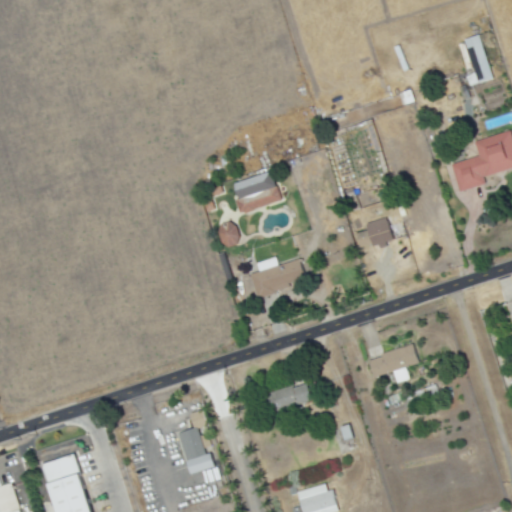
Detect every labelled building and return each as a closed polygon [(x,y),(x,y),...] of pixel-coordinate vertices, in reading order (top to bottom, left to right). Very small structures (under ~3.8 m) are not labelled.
[(464,39),(475,74),(467,76),(470,85),(492,78),(478,35),(464,39)] [(462,193),(453,164),(481,156),(477,142),(511,131),(511,170),(486,178),(489,186),(462,193)] [(243,202),(238,184),(262,177),(271,204),(256,208),(253,200),(243,202)] [(363,251),(357,235),(370,231),(369,229),(380,225),(379,222),(389,219),(397,244),(377,250),(376,247),(363,251)] [(233,246),(240,229),(222,222),(215,238),(233,246)] [(260,301),(252,275),(302,259),(309,285),(278,294),(278,297),(260,301)] [(371,359),(416,344),(424,363),(377,379),(371,359)] [(271,392),(309,380),(316,402),(279,414),(271,392)] [(349,441),(343,427),(354,423),(358,438),(349,441)] [(186,460),(177,433),(197,427),(206,454),(186,460)] [(74,453),(92,511),(57,511),(41,464),(74,453)] [(186,460),(206,454),(210,453),(214,466),(190,474),(186,460)] [(0,511),(0,487),(15,482),(24,511),(0,511)] [(307,511),(300,492),(330,484),(331,490),(336,488),(344,510),(337,511),(307,511)] [(293,497),(291,487),(298,486),(299,496),(293,497)]
